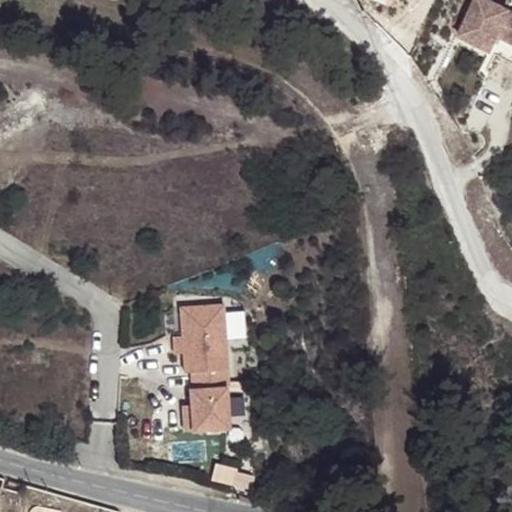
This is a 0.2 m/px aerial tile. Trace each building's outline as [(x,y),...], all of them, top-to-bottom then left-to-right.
[(511,39),(511,9),(492,0),(468,0),(453,30),(504,56),(511,39)] [(226,389),(222,306),(178,309),(180,337),(181,355),(182,374),(188,373),(189,391),(224,389),(226,389)] [(181,355),(180,337),(171,337),(172,355),(181,355)] [(224,389),(189,391),(187,391),(188,406),(189,433),(226,431),(224,389)] [(189,433),(188,406),(180,406),(181,433),(189,433)]
